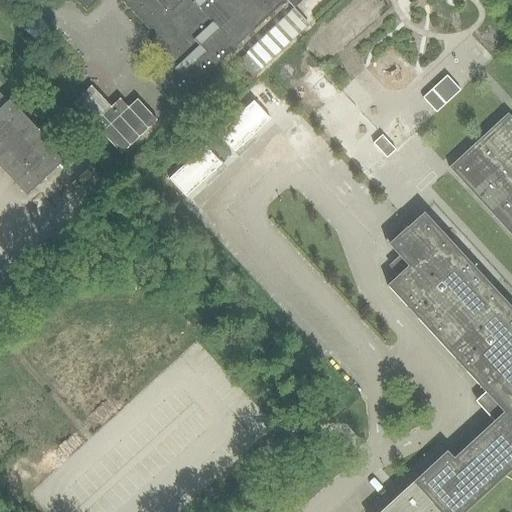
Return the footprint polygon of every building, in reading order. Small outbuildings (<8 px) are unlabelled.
[(121,0),(156,37),(150,43),(171,65),(153,82),(174,105),(286,0),(294,9),(304,0),(121,0)] [(246,55),(237,63),(252,79),(261,71),(309,26),(293,9),(245,54),(246,55)] [(249,102),(279,134),(333,83),(303,51),(249,102)] [(446,77),(423,99),(436,113),(460,91),(446,77)] [(111,108),(91,87),(73,103),(121,155),(157,121),(137,100),(128,109),(120,100),(111,108)] [(0,166),(29,197),(68,159),(12,100),(9,102),(0,93),(0,166)] [(511,230),(511,116),(510,115),(453,167),(511,230)] [(203,206),(257,155),(227,123),(173,174),(203,206)] [(382,136),(373,145),(386,159),(396,151),(382,136)] [(466,511),(511,469),(511,309),(424,214),(402,234),(398,229),(386,241),(409,266),(388,286),(458,363),(481,388),(479,391),(483,396),(495,409),(498,406),(504,413),(495,422),(454,460),(450,455),(449,456),(446,453),(414,483),(417,486),(416,486),(420,491),(419,491),(414,496),(405,504),(398,511),(392,504),(383,511),(466,511)]
